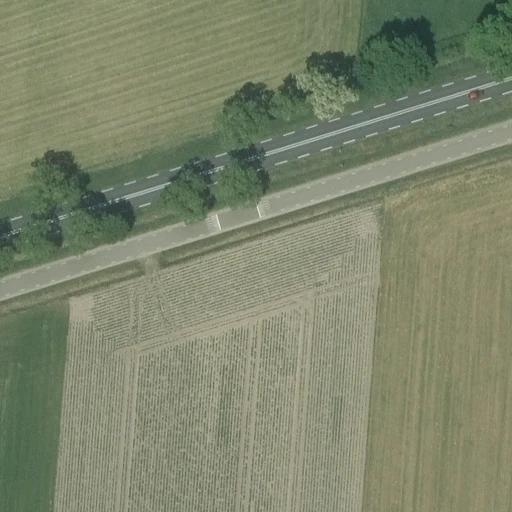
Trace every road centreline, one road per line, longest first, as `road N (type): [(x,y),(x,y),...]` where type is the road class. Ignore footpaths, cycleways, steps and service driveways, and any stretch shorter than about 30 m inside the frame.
road 1 (unclassified): [(0,292),(511,131)]
road 2 (primary): [(0,240),(511,80)]
